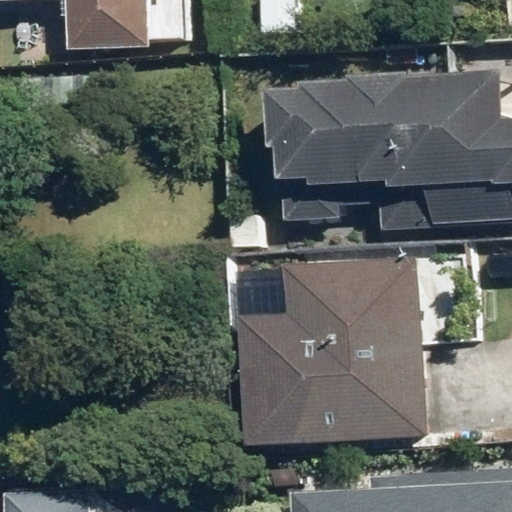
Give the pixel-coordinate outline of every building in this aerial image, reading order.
[(0,0),(0,22),(72,22),(73,60),(155,60),(154,0),(0,0)] [(307,0),(264,0),(264,44),(306,45),(307,0)] [(294,168),(294,200),(394,200),(394,230),(511,229),(511,93),(280,92),(280,167),(294,168)] [(249,330),(258,459),(435,448),(423,268),(292,277),(296,327),(249,330)] [(511,511),(511,485),(336,490),(336,511),(511,511)] [(164,511),(164,502),(9,506),(9,511),(164,511)]
